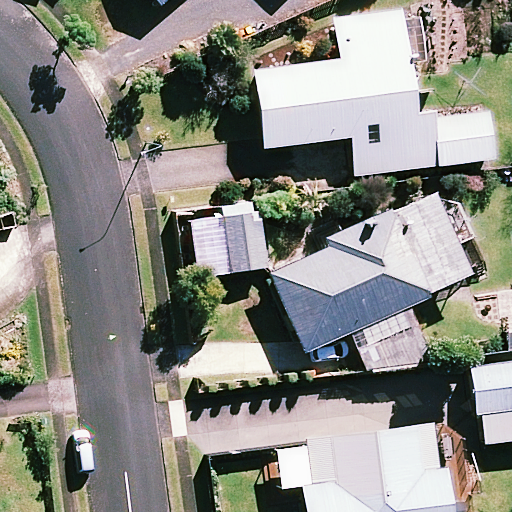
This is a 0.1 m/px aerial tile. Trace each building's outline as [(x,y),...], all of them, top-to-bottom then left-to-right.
[(406,118),(392,9),(326,17),(331,60),(246,71),(255,147),(343,136),(348,175),(485,158),(479,109),(406,118)] [(262,272),(295,349),(421,295),(419,290),(459,272),(448,248),(468,239),(453,204),(433,213),(424,191),(312,240),(316,248),(262,272)] [(259,267),(251,210),(183,219),(192,277),(259,267)] [(511,359),(465,365),(473,442),(511,437),(511,359)] [(296,438),(298,456),(301,483),(294,484),(296,502),(297,511),(438,511),(433,467),(426,468),(420,422),(296,438)]
